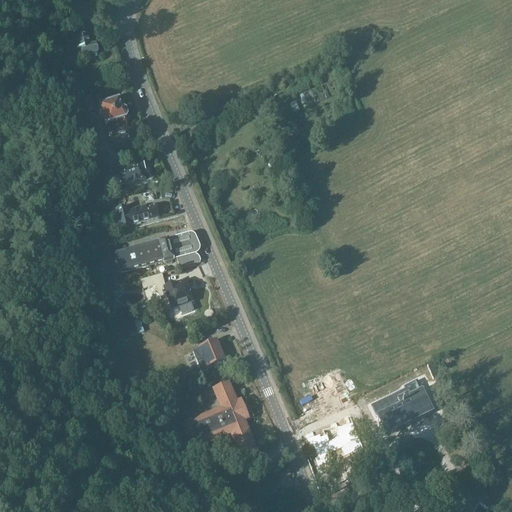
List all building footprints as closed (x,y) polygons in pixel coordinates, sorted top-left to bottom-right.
[(95,2),(96,9),(103,7),(105,7),(104,1),(95,2)] [(90,35),(74,39),(76,47),(72,47),(74,56),(78,55),(79,58),(97,54),(95,45),(92,45),(90,35)] [(65,49),(56,51),(60,67),(69,65),(65,49)] [(99,96),(90,99),(84,101),(88,113),(94,111),(94,110),(95,110),(97,116),(101,115),(108,136),(108,135),(109,139),(112,138),(111,136),(117,135),(121,134),(122,135),(125,134),(126,132),(129,131),(126,121),(127,118),(125,112),(122,111),(118,100),(101,105),(99,96)] [(295,103),(289,105),(293,115),(299,113),(295,103)] [(281,127),(288,139),(299,133),(293,121),(281,127)] [(87,134),(99,177),(112,173),(106,152),(103,152),(99,135),(95,129),(87,134)] [(121,179),(125,188),(145,180),(143,174),(145,173),(140,162),(121,170),(123,173),(120,175),(122,179),(121,179)] [(109,175),(100,177),(101,183),(110,181),(109,175)] [(112,199),(110,190),(102,192),(105,201),(112,199)] [(105,201),(104,201),(106,209),(112,208),(114,207),(112,199),(105,201)] [(145,207),(128,211),(127,208),(114,211),(119,230),(158,220),(155,207),(146,209),(145,207)] [(171,261),(176,260),(179,268),(198,263),(196,263),(195,259),(194,258),(194,257),(193,256),(195,256),(197,255),(198,253),(199,252),(199,250),(199,248),(195,238),(193,236),(192,235),(190,235),(167,241),(157,244),(112,255),(117,276),(163,264),(163,265),(165,264),(165,266),(172,264),(171,261)] [(118,285),(116,276),(107,279),(109,287),(118,285)] [(161,277),(145,281),(148,289),(155,287),(165,313),(178,308),(181,316),(192,312),(189,304),(192,303),(184,283),(175,286),(174,285),(164,289),(163,285),(161,277)] [(113,308),(99,311),(101,318),(115,315),(113,308)] [(192,353),(200,372),(206,370),(224,363),(216,343),(198,350),(198,351),(192,353)] [(195,375),(185,378),(187,384),(197,380),(195,375)] [(404,391),(371,407),(376,418),(379,425),(385,437),(433,414),(417,382),(403,389),(404,391)] [(230,438),(241,466),(259,459),(244,423),(249,421),(253,419),(245,400),(241,402),(236,404),(229,385),(211,392),(219,410),(181,426),(184,435),(183,435),(187,444),(188,443),(192,453),(230,438)] [(319,435),(309,439),(311,444),(312,444),(319,460),(322,458),(329,454),(333,461),(344,455),(341,448),(351,445),(359,441),(352,424),(344,427),(343,426),(322,431),(324,436),(320,438),(319,435)] [(210,483),(221,491),(228,482),(217,474),(210,483)] [(223,503),(226,509),(239,503),(234,491),(221,497),(223,503)] [(257,502),(260,511),(265,511),(277,507),(278,510),(280,511),(283,510),(284,507),(283,505),(284,505),(280,492),(257,502)]
